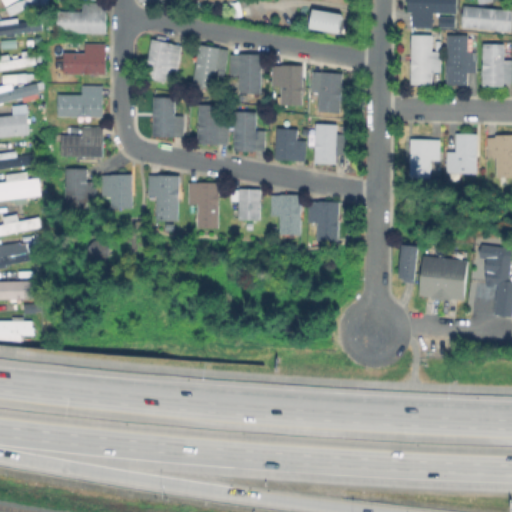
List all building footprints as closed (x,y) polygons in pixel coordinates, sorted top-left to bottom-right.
[(458,0),(458,17),(434,17),(434,29),(413,29),(413,17),(411,17),(411,0),(458,0)] [(247,20),(237,22),(234,4),(244,2),(247,20)] [(111,7),(111,36),(63,36),(63,15),(85,15),(85,6),(111,7)] [(466,8),(511,12),(511,32),(464,28),(466,8)] [(348,16),(345,37),(314,32),(317,11),(348,16)] [(454,27),(454,16),(439,15),(438,27),(454,27)] [(43,32),(0,38),(0,25),(41,20),(43,32)] [(443,53),(443,76),(434,75),(434,85),(413,85),(413,36),(434,37),(434,53),(443,53)] [(478,52),(478,77),(469,77),(469,87),(449,87),(449,38),(469,38),(469,52),(478,52)] [(184,47),(178,74),(170,72),(168,83),(145,78),(155,40),(184,47)] [(511,60),(511,85),(506,85),(506,88),(485,88),(485,45),(507,46),(507,60),(511,60)] [(109,47),(108,76),(68,76),(68,54),(89,54),(89,47),(109,47)] [(231,50),(229,70),(218,68),(215,89),(196,86),(201,47),(231,50)] [(267,57),(263,95),(239,92),(242,74),(232,73),(235,53),(267,57)] [(0,57),(11,55),(12,61),(38,56),(39,65),(0,72),(0,63),(1,63),(0,57)] [(305,88),(304,106),(283,106),(283,88),(274,88),(274,66),(305,66),(305,88)] [(344,92),(344,115),(320,115),(320,92),(313,92),(313,74),(344,74),(344,92)] [(41,94),(0,104),(0,93),(39,84),(41,94)] [(105,88),(105,119),(61,119),(62,96),(85,96),(85,88),(105,88)] [(186,118),(186,136),(155,136),(156,99),(178,99),(178,118),(186,118)] [(11,114),(0,114),(0,135),(26,134),(25,104),(10,104),(11,114)] [(231,125),(230,148),(202,147),(203,108),(222,108),(222,124),(231,125)] [(270,133),(270,152),(238,152),(238,114),(260,114),(260,133),(270,133)] [(349,135),(349,155),(338,155),(338,166),(318,166),(318,124),(338,124),(338,135),(349,135)] [(311,128),(311,137),(303,137),(303,128),(311,128)] [(104,130),(104,159),(64,159),(64,137),(86,137),(86,130),(104,130)] [(308,141),(307,163),(278,162),(279,130),(300,130),(300,141),(308,141)] [(479,134),(478,179),(455,179),(455,174),(448,174),(448,152),(455,152),(455,134),(479,134)] [(511,137),(511,181),(496,181),(496,159),(488,159),(488,139),(496,139),(496,137),(511,137)] [(442,141),(441,161),(432,161),(432,181),(411,181),(411,141),(442,141)] [(15,155),(14,150),(0,151),(0,167),(32,164),(31,154),(15,155)] [(96,186),(96,207),(68,207),(68,171),(91,171),(91,186),(96,186)] [(0,199),(40,194),(37,176),(0,181),(0,199)] [(105,176),(134,177),(134,209),(116,208),(116,196),(105,196),(105,176)] [(182,196),(182,221),(160,221),(161,196),(151,196),(151,177),(182,177),(182,196)] [(221,184),(221,227),(199,227),(199,203),(191,203),(191,184),(221,184)] [(262,190),(262,220),(240,219),(240,202),(234,202),(234,190),(262,190)] [(302,217),(302,237),(282,237),(282,217),(271,217),(272,197),(302,197),(302,217)] [(340,224),(340,243),(318,243),(318,224),(308,223),(308,203),(340,203),(340,224)] [(0,233),(39,227),(37,216),(16,219),(15,213),(1,215),(2,223),(0,222),(0,233)] [(0,244),(0,264),(31,260),(27,240),(0,244)] [(412,281),(416,245),(400,243),(396,280),(412,281)] [(511,319),(495,317),(499,285),(485,283),(488,260),(478,258),(480,244),(511,248),(511,262),(509,282),(511,282),(511,319)] [(462,300),(466,259),(421,254),(417,295),(462,300)] [(34,280),(0,280),(0,297),(34,297),(34,280)] [(0,340),(18,340),(18,332),(31,332),(31,319),(0,318),(0,340)]
